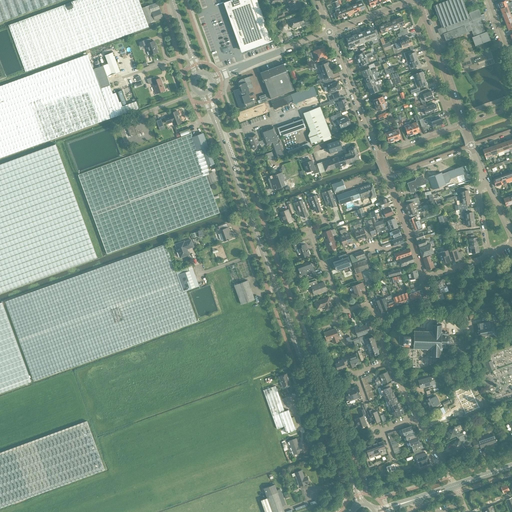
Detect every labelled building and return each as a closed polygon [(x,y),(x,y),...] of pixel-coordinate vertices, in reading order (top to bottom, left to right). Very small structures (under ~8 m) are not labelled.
[(0,0),(0,22),(60,0),(0,0)] [(159,6),(157,3),(142,9),(138,0),(76,0),(71,2),(41,13),(17,22),(8,25),(9,26),(17,49),(25,71),(149,27),(148,23),(154,21),(163,18),(159,6)] [(232,0),(230,1),(225,3),(241,46),(241,48),(243,51),(246,50),(256,46),(267,42),(272,41),(272,40),(257,0),(232,0)] [(291,10),(292,10),(301,7),(298,0),(297,0),(289,3),(290,7),(287,8),(288,11),(291,10)] [(365,9),(361,0),(359,0),(356,1),(359,11),(360,11),(361,11),(362,11),(362,10),(365,9)] [(446,41),(467,32),(472,30),(474,36),(472,37),(476,46),(491,40),(487,31),(485,32),(481,21),(486,18),(484,14),(481,15),(479,9),(469,12),(468,10),(467,11),(466,9),(468,8),(466,4),(464,4),(463,2),(465,1),(464,0),(448,0),(449,1),(447,2),(446,0),(442,2),(442,3),(439,4),(438,3),(437,3),(436,4),(436,5),(436,6),(434,7),(435,9),(434,9),(434,10),(435,11),(436,11),(437,14),(436,15),(438,19),(439,19),(440,22),(439,23),(440,23),(440,24),(440,25),(441,25),(443,31),(444,33),(443,34),(446,41)] [(340,10),(341,10),(339,6),(340,6),(339,5),(338,1),(332,3),(334,8),(335,10),(334,10),(335,14),(333,14),(334,17),(337,16),(338,19),(343,17),(340,10)] [(356,1),(357,4),(351,6),(354,13),(359,11),(356,1)] [(511,4),(500,8),(502,14),(509,11),(511,10),(511,7),(511,6),(511,4)] [(354,13),(351,6),(346,8),(348,15),(354,13)] [(340,10),(343,17),(348,15),(346,8),(341,10),(340,10)] [(308,14),(290,20),(292,29),(311,22),(308,14)] [(405,25),(402,17),(396,19),(399,27),(401,33),(407,31),(406,28),(404,29),(402,26),(405,25)] [(391,21),(393,29),(399,27),(396,19),(391,21)] [(388,31),(393,29),(391,21),(385,24),(388,31)] [(287,24),(281,24),(280,29),(284,32),(289,29),(287,24)] [(382,33),(388,31),(385,24),(379,26),(380,30),(378,31),(379,35),(382,34),(382,33)] [(370,28),(370,29),(368,30),(371,40),(372,42),(380,39),(376,29),(374,30),(373,28),(372,28),(370,28)] [(368,40),(369,41),(371,40),(368,30),(365,31),(364,31),(363,31),(363,32),(362,32),(366,41),(368,40)] [(359,33),(357,34),(361,44),(364,43),(363,42),(366,41),(362,32),(361,32),(359,33)] [(352,35),(352,36),(355,46),(356,46),(355,45),(357,44),(358,45),(361,44),(357,34),(354,35),(352,35)] [(349,37),(346,38),(350,48),(352,47),(354,53),(358,52),(355,46),(352,36),(351,36),(349,37)] [(142,41),(139,42),(140,45),(144,44),(144,46),(147,45),(150,55),(158,52),(154,41),(151,42),(150,38),(142,41)] [(391,41),(389,42),(391,45),(392,45),(395,43),(397,49),(402,47),(403,48),(412,44),(410,38),(400,42),(398,43),(396,39),(395,40),(391,41)] [(306,51),(305,51),(307,57),(311,56),(312,58),(314,57),(315,62),(324,58),(325,58),(325,59),(326,59),(327,59),(327,58),(327,57),(328,57),(327,57),(327,56),(326,55),(324,50),(324,49),(324,48),(324,47),(323,47),(322,47),(322,48),(321,48),(321,49),(311,53),(309,50),(306,51)] [(357,61),(372,55),(372,53),(366,55),(365,55),(363,52),(355,56),(357,61)] [(407,60),(403,61),(404,64),(417,59),(415,52),(408,54),(410,58),(406,59),(407,60)] [(368,63),(367,60),(368,60),(367,59),(373,57),(372,55),(357,61),(359,66),(362,65),(363,68),(367,66),(366,64),(368,63)] [(410,69),(420,66),(417,59),(404,64),(405,66),(408,65),(410,69)] [(315,69),(319,68),(321,73),(331,70),(328,62),(321,65),(320,62),(313,64),(315,69)] [(294,90),(284,64),(273,68),(260,73),(270,98),(294,90)] [(362,74),(363,75),(364,77),(377,72),(376,69),(371,71),(369,68),(361,71),(362,72),(361,73),(362,74)] [(323,79),(333,76),(331,70),(321,73),(323,79)] [(377,72),(364,77),(365,80),(364,80),(365,83),(374,79),(378,78),(377,76),(378,75),(377,72)] [(422,72),(412,75),(415,82),(424,78),(422,72)] [(233,91),(240,109),(247,106),(247,107),(255,105),(253,101),(251,102),(248,94),(250,94),(248,89),(253,88),(250,76),(246,78),(244,78),(244,79),(243,79),(242,79),(241,79),(241,80),(240,80),(239,80),(239,81),(238,82),(240,85),(239,85),(239,86),(239,87),(239,88),(240,88),(241,88),(239,89),(233,91)] [(149,84),(153,83),(156,94),(165,90),(160,78),(155,80),(154,77),(147,79),(149,84)] [(427,85),(424,78),(415,82),(417,89),(410,91),(411,94),(416,93),(420,91),(419,88),(420,88),(427,85)] [(381,83),(380,80),(375,82),(374,79),(365,83),(367,85),(367,86),(368,88),(376,85),(379,84),(381,83)] [(330,80),(325,82),(326,86),(329,93),(340,89),(337,81),(332,83),(330,80)] [(376,85),(368,88),(369,91),(370,93),(371,94),(379,91),(381,90),(378,84),(376,85)] [(291,95),(271,103),(274,109),(290,103),(290,102),(293,101),(294,104),(308,99),(317,95),(313,86),(291,95)] [(416,93),(417,95),(419,94),(420,98),(419,98),(421,103),(433,98),(431,91),(428,92),(427,89),(420,91),(416,93)] [(338,91),(332,93),(332,94),(334,100),(341,97),(338,91)] [(265,94),(259,96),(261,103),(267,100),(265,94)] [(378,98),(373,100),(375,105),(384,102),(382,95),(378,97),(378,98)] [(330,105),(337,102),(340,111),(348,108),(345,99),(344,98),(344,96),(334,100),(330,101),(328,102),(330,105)] [(383,109),(383,110),(387,108),(384,102),(375,105),(378,111),(383,109)] [(418,107),(419,110),(423,108),(425,114),(438,110),(435,104),(427,107),(426,104),(418,107)] [(318,108),(304,113),(305,118),(310,131),(308,136),(311,143),(323,139),(323,142),(331,139),(330,136),(331,136),(331,135),(325,119),(323,114),(320,107),(318,108)] [(177,111),(169,114),(170,116),(165,118),(167,124),(172,122),(174,125),(176,125),(180,124),(179,123),(181,122),(177,111)] [(438,114),(429,118),(430,121),(432,127),(442,123),(440,117),(439,118),(438,114)] [(335,115),(330,116),(330,117),(334,126),(337,125),(339,129),(341,128),(350,124),(350,123),(350,122),(350,121),(349,121),(347,117),(344,118),(344,117),(340,119),(338,120),(336,118),(335,115)] [(278,127),(281,137),(305,128),(302,119),(278,127)] [(401,120),(398,121),(400,126),(403,125),(405,130),(406,130),(408,136),(414,134),(410,124),(409,122),(402,124),(401,120)] [(417,122),(412,124),(410,124),(414,134),(419,132),(417,126),(418,125),(417,122)] [(134,125),(127,127),(131,137),(137,134),(134,125)] [(278,141),(273,127),(261,131),(264,140),(266,143),(266,145),(272,143),(277,159),(285,156),(280,140),(278,141)] [(398,133),(399,133),(398,129),(391,131),(395,140),(400,138),(398,133)] [(387,137),(389,143),(395,140),(391,131),(384,134),(386,137),(387,137)] [(208,166),(214,164),(203,133),(192,137),(191,134),(173,141),(143,152),(111,163),(78,175),(93,214),(107,254),(110,253),(151,238),(184,226),(220,213),(210,185),(212,184),(206,167),(208,167),(208,166)] [(253,150),(261,147),(260,145),(266,143),(264,140),(258,142),(256,134),(249,137),(253,150)] [(342,149),(341,145),(339,140),(333,142),(336,152),(342,149)] [(503,151),(504,153),(510,151),(506,141),(500,143),(503,151)] [(327,144),(330,153),(336,152),(333,142),(327,144)] [(311,147),(309,143),(288,151),(289,155),(311,147)] [(503,151),(500,143),(494,145),(497,153),(503,151)] [(0,292),(66,268),(96,257),(82,218),(55,144),(21,156),(0,164),(0,292)] [(349,153),(349,154),(350,156),(358,154),(355,145),(350,147),(350,148),(348,148),(349,153)] [(491,155),(497,153),(494,145),(488,147),(491,155)] [(483,149),(486,159),(492,157),(491,155),(488,147),(483,149)] [(274,158),(272,152),(266,154),(268,160),(274,158)] [(360,160),(358,155),(358,154),(350,156),(349,154),(337,157),(341,166),(345,165),(346,165),(347,165),(346,164),(352,162),(353,165),(357,164),(356,161),(360,160)] [(317,164),(320,173),(341,166),(337,157),(317,164)] [(307,172),(313,170),(314,174),(319,172),(316,165),(314,166),(312,160),(304,163),(307,172)] [(441,172),(428,177),(433,189),(446,185),(445,183),(449,182),(451,179),(450,178),(456,176),(459,183),(466,181),(467,180),(464,174),(462,166),(442,174),(441,172)] [(283,181),(285,181),(282,172),(273,175),(273,174),(269,176),(270,179),(268,179),(271,186),(272,190),(285,185),(283,181)] [(492,176),(493,179),(496,186),(502,184),(499,177),(499,174),(492,176)] [(407,183),(410,190),(411,193),(418,190),(417,187),(427,183),(425,179),(424,179),(422,175),(416,177),(417,180),(407,183)] [(505,175),(499,177),(502,184),(508,182),(505,175)] [(342,181),(332,184),(334,192),(345,189),(342,181)] [(372,183),(337,195),(340,204),(361,197),(362,199),(370,197),(370,199),(376,197),(372,183)] [(465,190),(464,187),(459,187),(456,189),(457,192),(458,191),(459,195),(458,195),(459,196),(455,197),(455,199),(459,198),(469,197),(468,190),(465,190)] [(326,205),(330,204),(331,207),(336,206),(330,190),(322,193),(326,205)] [(312,210),(316,209),(317,212),(322,211),(317,199),(316,196),(316,195),(308,198),(312,210)] [(511,203),(510,196),(503,198),(506,206),(511,203)] [(409,204),(404,205),(406,210),(415,206),(414,203),(419,201),(418,197),(414,198),(407,200),(409,204)] [(467,203),(470,203),(469,197),(455,199),(455,201),(459,200),(460,204),(458,205),(459,209),(467,208),(467,203)] [(379,201),(380,205),(377,206),(378,209),(389,205),(387,198),(386,199),(385,198),(383,199),(383,200),(379,201)] [(298,215),(302,214),(303,218),(308,216),(302,201),(294,203),(298,215)] [(408,215),(412,213),(413,216),(416,215),(424,211),(423,207),(417,210),(415,206),(406,210),(408,215)] [(383,210),(380,211),(382,215),(383,218),(393,214),(392,211),(393,210),(392,209),(391,208),(383,210)] [(473,219),(472,212),(468,213),(467,208),(459,209),(460,213),(462,212),(463,221),(466,220),(473,219)] [(285,224),(292,222),(288,210),(280,212),(282,218),(282,219),(282,221),(283,221),(284,221),(285,224)] [(409,218),(409,219),(410,223),(420,220),(419,217),(417,218),(416,215),(413,216),(409,218)] [(383,220),(376,222),(374,223),(376,230),(396,223),(394,218),(387,221),(388,222),(384,224),(383,220)] [(426,220),(425,218),(420,220),(410,223),(413,231),(417,229),(418,231),(422,229),(420,225),(422,224),(421,222),(426,220)] [(368,221),(369,226),(366,227),(369,238),(372,237),(372,236),(376,234),(371,219),(368,221)] [(362,228),(360,223),(357,224),(362,239),(366,238),(367,239),(369,238),(366,227),(362,228)] [(398,227),(396,223),(376,230),(377,233),(390,228),(390,230),(398,227)] [(354,226),(355,231),(351,232),(355,243),(358,242),(358,241),(362,239),(357,224),(354,226)] [(222,241),(224,240),(224,241),(232,238),(228,228),(223,229),(221,225),(216,227),(218,234),(221,240),(222,241)] [(347,233),(346,228),(343,229),(348,244),(352,243),(352,244),(355,243),(351,232),(347,233)] [(321,234),(327,250),(336,247),(332,236),(337,235),(335,229),(321,234)] [(345,251),(344,246),(348,244),(343,229),(339,231),(341,236),(338,237),(343,251),(345,251)] [(381,240),(383,243),(389,241),(392,240),(395,239),(394,238),(401,235),(398,229),(392,232),(389,233),(390,236),(390,237),(381,240)] [(424,235),(423,232),(415,235),(417,241),(425,238),(435,235),(434,233),(430,234),(430,233),(424,235)] [(467,236),(468,239),(470,239),(471,246),(478,245),(476,237),(474,238),(474,235),(467,236)] [(403,242),(401,237),(395,239),(392,240),(395,245),(403,242)] [(417,241),(419,247),(424,246),(427,245),(430,244),(429,242),(428,240),(426,241),(425,238),(417,241)] [(189,253),(188,253),(187,248),(188,247),(188,248),(189,248),(194,247),(191,240),(184,242),(184,241),(175,244),(178,252),(177,253),(179,257),(180,257),(180,258),(187,255),(188,255),(188,254),(189,254),(189,253)] [(298,254),(299,253),(301,258),(306,257),(305,256),(310,254),(309,250),(307,250),(306,248),(307,248),(306,244),(302,245),(300,242),(293,244),(295,250),(296,249),(298,254)] [(434,253),(431,244),(427,245),(424,246),(419,247),(422,257),(434,253)] [(471,246),(467,246),(468,254),(479,252),(478,245),(471,246)] [(394,253),(396,260),(412,254),(410,248),(394,253)] [(448,250),(447,250),(450,259),(454,258),(455,261),(460,259),(458,253),(457,248),(448,251),(448,250)] [(363,250),(350,255),(353,264),(355,263),(366,259),(365,258),(365,257),(365,256),(363,252),(363,250)] [(447,250),(438,253),(441,261),(445,260),(446,262),(451,261),(450,259),(447,250)] [(339,260),(333,262),(336,271),(337,271),(344,268),(346,271),(349,270),(349,271),(350,271),(349,267),(351,266),(352,265),(350,261),(348,255),(347,253),(338,256),(339,260)] [(395,261),(395,262),(395,264),(398,263),(398,264),(401,264),(401,266),(414,262),(412,256),(400,260),(395,261)] [(427,270),(434,268),(432,261),(431,262),(429,256),(423,258),(427,270)] [(353,264),(356,273),(369,269),(366,259),(355,263),(353,264)] [(306,279),(314,277),(312,271),(314,270),(312,265),(311,266),(310,262),(308,263),(308,261),(300,264),(300,265),(297,266),(299,272),(300,272),(301,275),(304,274),(306,279)] [(192,266),(176,271),(176,272),(183,292),(186,291),(199,286),(192,266)] [(372,269),(362,272),(365,282),(371,279),(369,274),(373,273),(372,269)] [(418,277),(417,270),(408,272),(410,280),(418,277)] [(433,284),(433,286),(434,286),(435,289),(445,286),(443,279),(433,283),(433,284)] [(241,305),(254,300),(255,300),(248,280),(234,285),(241,305)] [(324,282),(318,284),(316,280),(305,284),(307,289),(311,287),(314,295),(327,290),(324,282)] [(354,292),(351,294),(352,298),(363,295),(360,289),(365,288),(363,282),(352,286),(354,292)] [(437,295),(443,293),(449,291),(446,285),(445,286),(435,289),(436,291),(435,292),(436,294),(437,295)] [(421,289),(416,290),(416,289),(411,290),(408,291),(411,301),(418,298),(423,296),(421,289)] [(386,300),(389,308),(395,306),(391,295),(387,297),(385,298),(386,300)] [(317,309),(324,306),(326,310),(333,308),(329,297),(315,302),(317,309)] [(383,311),(388,309),(384,298),(379,300),(383,311)] [(375,309),(378,308),(379,312),(383,311),(379,300),(372,302),(375,309)] [(357,337),(374,331),(370,320),(365,322),(366,325),(355,329),(357,337)] [(489,321),(479,323),(480,330),(478,332),(478,334),(481,334),(481,337),(486,336),(485,334),(491,333),(490,326),(492,325),(492,323),(490,323),(489,321)] [(439,325),(439,322),(437,322),(434,322),(434,325),(433,324),(432,324),(431,324),(432,325),(432,328),(431,328),(432,328),(432,331),(428,331),(428,330),(427,330),(427,331),(423,331),(423,330),(422,330),(422,331),(419,331),(419,330),(418,330),(418,331),(415,331),(415,330),(414,330),(414,331),(413,331),(414,331),(414,334),(413,334),(413,335),(414,335),(413,344),(413,345),(413,348),(412,348),(413,348),(413,349),(414,349),(414,348),(417,348),(417,349),(418,349),(422,349),(423,349),(426,349),(427,349),(431,349),(431,352),(430,352),(430,353),(431,353),(431,355),(430,356),(430,357),(431,356),(439,356),(440,357),(441,356),(440,355),(440,353),(441,353),(441,352),(440,352),(440,349),(441,349),(445,349),(448,349),(448,346),(451,343),(452,339),(450,337),(449,336),(449,332),(446,332),(442,332),(441,332),(441,329),(442,329),(442,328),(441,328),(441,325),(442,325),(442,324),(441,325),(439,325)] [(327,341),(332,339),(334,343),(339,341),(338,337),(336,329),(324,333),(327,341)] [(353,341),(354,344),(362,341),(362,343),(365,342),(367,345),(365,345),(365,346),(375,342),(374,341),(375,341),(374,338),(373,336),(365,339),(364,337),(353,341)] [(366,348),(368,347),(369,351),(377,348),(376,346),(377,346),(376,344),(375,342),(365,346),(366,348)] [(378,350),(377,348),(369,351),(367,351),(368,354),(369,353),(371,357),(379,354),(379,352),(378,350)] [(350,357),(349,354),(345,355),(348,364),(350,363),(352,367),(357,365),(356,364),(359,363),(356,355),(350,357)] [(346,369),(345,365),(348,364),(345,355),(344,356),(344,357),(341,358),(341,360),(338,361),(338,363),(335,364),(338,372),(346,369)] [(495,369),(491,360),(485,363),(488,371),(495,369)] [(377,378),(377,379),(375,380),(376,382),(389,376),(387,371),(379,375),(380,376),(377,378)] [(286,374),(279,376),(283,387),(290,384),(286,374)] [(376,382),(375,382),(376,385),(375,385),(376,389),(380,387),(379,384),(383,382),(383,384),(391,380),(389,376),(376,382)] [(430,377),(418,380),(420,388),(432,385),(436,384),(435,380),(434,376),(430,377)] [(389,384),(377,388),(380,397),(383,396),(393,392),(392,392),(390,386),(389,384)] [(263,390),(277,429),(284,426),(285,428),(286,432),(287,433),(288,433),(289,432),(295,430),(296,430),(288,410),(285,411),(275,386),(263,390)] [(357,389),(356,386),(351,388),(354,398),(358,397),(359,401),(362,400),(361,396),(360,396),(358,391),(359,391),(358,388),(357,389)] [(351,405),(350,400),(354,398),(351,388),(345,390),(346,395),(346,396),(347,398),(348,400),(346,401),(348,406),(351,405)] [(383,397),(384,397),(386,401),(387,400),(395,397),(393,392),(383,396),(383,397)] [(428,399),(426,400),(430,407),(430,408),(435,405),(435,406),(439,404),(437,401),(438,400),(436,396),(436,395),(435,396),(435,395),(434,393),(426,395),(428,399)] [(468,394),(461,406),(476,406),(468,394)] [(389,406),(390,406),(398,403),(396,397),(395,397),(387,400),(389,406)] [(398,403),(390,406),(392,412),(393,411),(401,408),(399,402),(398,403)] [(395,417),(404,414),(402,408),(401,408),(393,411),(395,417)] [(363,414),(365,413),(364,410),(364,409),(360,411),(362,417),(355,419),(358,428),(367,425),(363,416),(363,414)] [(373,413),(372,410),(367,412),(372,424),(380,421),(377,411),(373,413)] [(0,507),(105,469),(87,421),(0,452),(0,507)] [(458,425),(445,431),(447,435),(458,430),(457,428),(460,427),(459,425),(462,424),(460,422),(458,423),(458,425)] [(401,436),(404,435),(414,431),(413,431),(411,426),(399,430),(401,436)] [(462,433),(460,434),(458,430),(447,435),(449,439),(456,436),(457,438),(458,437),(466,434),(466,433),(463,435),(462,433)] [(404,437),(405,436),(407,440),(417,436),(416,437),(414,431),(404,435),(404,437)] [(494,433),(492,434),(493,435),(478,440),(478,439),(472,441),(474,448),(480,446),(481,449),(497,443),(494,433)] [(459,439),(451,443),(453,447),(469,439),(466,434),(458,437),(459,439)] [(408,442),(409,442),(410,445),(419,442),(417,436),(407,440),(408,442)] [(301,447),(299,447),(296,439),(289,441),(294,454),(303,451),(301,447)] [(467,448),(472,446),(469,439),(453,447),(455,451),(465,446),(467,448)] [(386,450),(382,441),(377,443),(380,452),(386,450)] [(420,442),(419,442),(410,445),(411,447),(412,447),(414,454),(425,450),(424,447),(422,447),(420,442)] [(380,452),(377,443),(371,445),(375,457),(381,455),(380,452)] [(368,455),(369,457),(369,459),(375,457),(371,445),(365,447),(366,449),(363,450),(365,456),(368,455)] [(426,454),(425,452),(420,454),(416,455),(416,456),(417,458),(417,459),(418,464),(419,464),(420,467),(430,463),(428,458),(427,455),(426,455),(426,454)] [(307,478),(305,479),(302,470),(292,474),(293,477),(296,475),(300,486),(309,483),(307,478)] [(267,498),(260,500),(264,511),(284,511),(282,506),(286,505),(280,489),(277,490),(275,484),(263,488),(267,498)]
